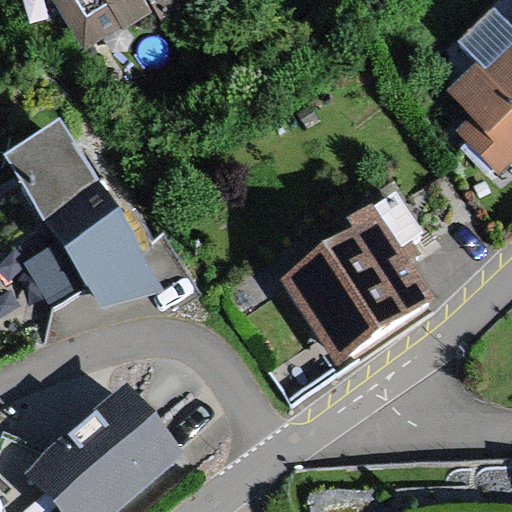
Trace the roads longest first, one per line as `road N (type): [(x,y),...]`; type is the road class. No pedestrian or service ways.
road 1 (residential): [(282,445),(222,346),(155,333),(105,339),(0,392)]
road 2 (residential): [(378,388),(511,265)]
road 3 (residential): [(378,388),(511,422)]
